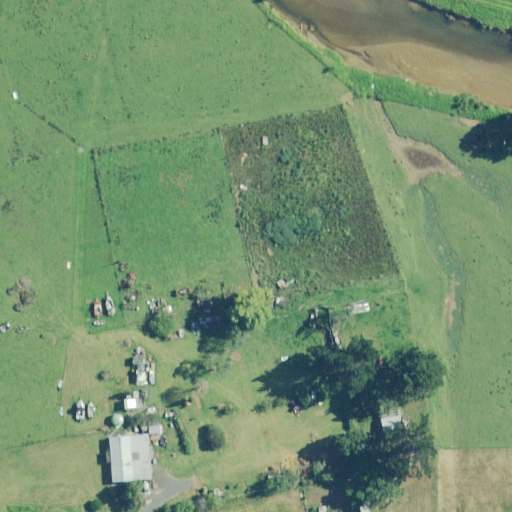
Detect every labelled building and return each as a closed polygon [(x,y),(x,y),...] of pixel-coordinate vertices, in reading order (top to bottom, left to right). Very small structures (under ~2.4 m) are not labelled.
[(138,400),(124,400),(124,409),(138,409),(138,400)] [(125,415),(114,414),(114,427),(125,427),(125,415)] [(401,414),(380,419),(384,437),(405,432),(401,414)] [(153,479),(149,435),(110,438),(113,482),(153,479)] [(369,511),(367,503),(358,506),(359,511),(369,511)]
